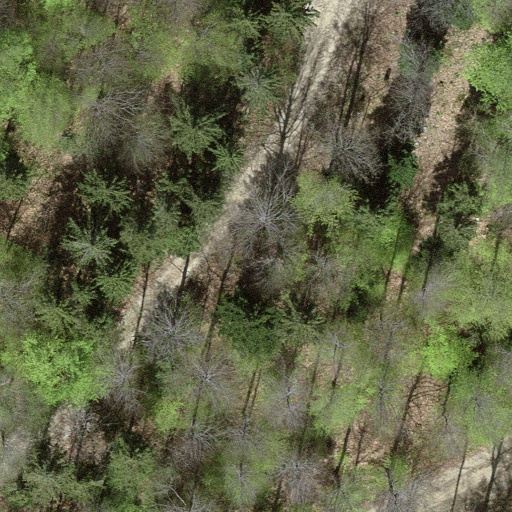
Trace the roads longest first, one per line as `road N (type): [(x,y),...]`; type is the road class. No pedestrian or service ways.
road 1 (track): [(0,432),(280,149),(348,0)]
road 2 (track): [(387,511),(511,446)]
